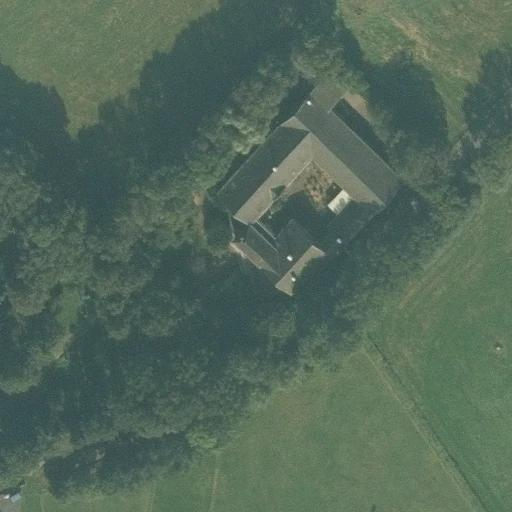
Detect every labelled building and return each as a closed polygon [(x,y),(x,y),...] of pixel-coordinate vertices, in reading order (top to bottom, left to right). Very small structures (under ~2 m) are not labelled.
[(309,90),(327,107),(346,86),(328,69),(309,90)] [(309,90),(278,123),(311,154),(347,187),(371,210),(402,176),(327,107),(309,90)] [(254,215),(311,154),(278,123),(217,189),(248,219),(249,220),(254,215)] [(347,187),(308,229),(333,251),(371,210),(347,187)] [(233,235),(295,292),(333,251),(308,229),(295,216),(276,234),(254,215),(249,220),(248,219),(233,235)]
